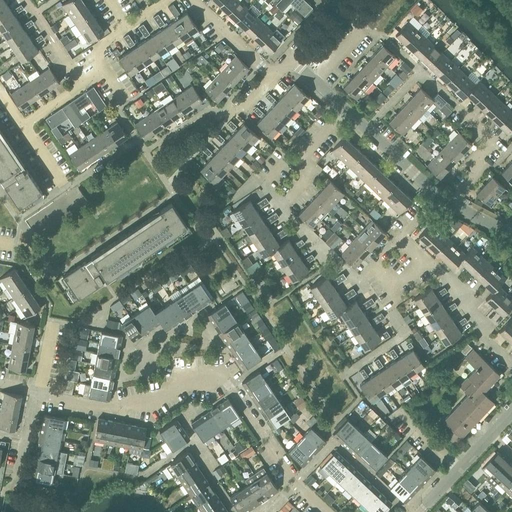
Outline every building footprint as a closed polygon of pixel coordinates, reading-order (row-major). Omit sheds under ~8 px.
[(68,15),(84,4),(81,0),(68,0),(61,5),(68,15)] [(227,14),(240,1),(239,0),(224,0),(219,6),(227,14)] [(312,8),(303,0),(279,0),(278,2),(275,5),(282,11),(290,2),(304,16),(312,8)] [(236,22),(248,8),(240,1),(227,14),(236,22)] [(84,4),(68,15),(74,24),(90,13),(84,4)] [(171,12),(176,9),(173,4),(168,7),(171,12)] [(248,8),(236,22),(244,30),(257,16),(261,12),(252,4),(248,8)] [(416,4),(410,11),(416,16),(422,9),(416,4)] [(0,21),(13,13),(8,5),(0,10),(0,21)] [(275,5),(270,11),(274,14),(279,9),(275,5)] [(176,9),(171,12),(175,17),(180,14),(176,9)] [(280,10),(275,15),(279,20),(284,14),(280,10)] [(13,13),(0,21),(0,30),(1,32),(18,20),(13,13)] [(90,13),(74,24),(81,33),(97,22),(90,13)] [(179,18),(190,35),(198,30),(187,13),(179,18)] [(293,13),(289,17),(298,26),(304,20),(301,16),(299,19),(293,13)] [(156,22),(161,19),(158,14),(153,17),(156,22)] [(253,37),(265,24),(257,16),(244,30),(253,37)] [(171,23),(182,40),(186,44),(193,39),(190,35),(179,18),(171,23)] [(161,19),(156,22),(160,27),(162,25),(165,24),(161,19)] [(6,39),(23,28),(18,20),(1,32),(6,39)] [(404,43),(417,29),(409,21),(395,35),(404,43)] [(97,22),(81,33),(87,43),(104,32),(97,22)] [(164,28),(175,45),(182,40),(171,23),(168,25),(167,24),(165,24),(162,25),(164,28)] [(55,24),(51,27),(55,33),(59,30),(55,24)] [(141,32),(146,29),(143,24),(138,27),(141,32)] [(261,45),(273,32),(265,24),(253,37),(261,45)] [(23,28),(6,39),(11,47),(28,35),(23,28)] [(156,33),(167,50),(175,45),(164,28),(156,33)] [(273,32),(261,45),(270,53),(286,37),(277,28),(273,32)] [(146,29),(141,32),(145,37),(150,34),(146,29)] [(417,29),(404,43),(412,51),(426,37),(417,29)] [(149,38),(160,55),(167,50),(156,33),(149,38)] [(127,42),(132,39),(128,34),(123,37),(127,42)] [(16,54),(33,43),(28,35),(11,47),(16,54)] [(65,37),(60,40),(63,46),(69,42),(65,37)] [(426,37),(412,51),(421,59),(434,44),(426,37)] [(141,43),(152,60),(160,55),(149,38),(141,43)] [(74,39),(64,46),(67,51),(78,44),(74,39)] [(132,39),(127,42),(130,47),(135,44),(132,39)] [(33,43),(16,54),(21,62),(38,51),(33,43)] [(134,48),(145,65),(152,60),(141,43),(134,48)] [(221,43),(215,50),(219,54),(225,47),(221,43)] [(375,53),(388,66),(396,57),(383,44),(375,53)] [(434,44),(421,59),(429,67),(443,52),(434,44)] [(112,52),(116,57),(120,53),(117,48),(112,52)] [(126,53),(137,69),(145,65),(134,48),(126,53)] [(188,51),(183,55),(186,60),(192,56),(188,51)] [(443,52),(429,67),(438,74),(451,60),(443,52)] [(137,69),(126,53),(118,58),(130,75),(137,69)] [(388,66),(375,53),(367,61),(380,74),(388,66)] [(228,64),(241,76),(249,68),(236,55),(228,64)] [(202,56),(196,62),(202,67),(208,61),(202,56)] [(173,59),(166,64),(167,66),(171,71),(178,66),(173,59)] [(446,82),(459,68),(451,60),(438,74),(446,82)] [(380,74),(367,61),(359,70),(372,82),(380,74)] [(193,64),(187,70),(190,73),(196,67),(193,64)] [(220,72),(233,85),(241,76),(228,64),(220,72)] [(406,65),(401,70),(406,74),(411,69),(406,65)] [(39,74),(49,89),(59,83),(49,68),(39,74)] [(459,68),(446,82),(454,90),(468,76),(459,68)] [(372,82),(359,70),(351,78),(364,90),(372,82)] [(212,80),(225,93),(233,85),(220,72),(212,80)] [(395,73),(388,81),(395,88),(402,80),(395,73)] [(49,89),(39,74),(30,81),(40,96),(49,89)] [(171,76),(166,79),(169,84),(174,81),(171,76)] [(468,76),(454,90),(463,98),(466,94),(476,84),(476,83),(468,76)] [(151,77),(145,81),(149,87),(155,83),(151,77)] [(364,90),(351,78),(343,87),(356,99),(364,90)] [(225,93),(212,80),(204,89),(217,102),(225,93)] [(474,102),(488,88),(479,80),(476,83),(476,84),(466,94),(474,102)] [(40,96),(30,81),(20,87),(30,102),(40,96)] [(162,83),(153,89),(157,95),(166,89),(162,83)] [(288,86),(286,88),(306,107),(311,102),(311,99),(294,83),(291,86),(289,84),(287,85),(288,86)] [(389,83),(384,88),(389,93),(394,88),(389,83)] [(182,92),(192,107),(202,100),(192,85),(182,92)] [(93,86),(69,103),(75,112),(82,122),(90,117),(86,111),(82,114),(79,110),(92,101),(99,111),(106,106),(93,86)] [(30,102),(20,87),(10,94),(21,109),(30,102)] [(412,96),(426,109),(435,100),(420,87),(412,96)] [(483,110),(496,96),(488,88),(474,102),(483,110)] [(152,89),(146,93),(149,98),(155,94),(152,89)] [(282,96),(297,110),(303,104),(288,90),(282,96)] [(192,107),(182,92),(173,98),(183,113),(192,107)] [(379,92),(373,99),(379,104),(385,98),(379,92)] [(276,103),(290,117),(297,110),(282,96),(276,103)] [(426,109),(412,96),(404,104),(419,117),(426,109)] [(491,118),(504,103),(496,96),(483,110),(491,118)] [(183,113),(173,98),(163,105),(173,120),(183,113)] [(141,99),(135,103),(139,109),(145,105),(141,99)] [(75,112),(69,103),(45,119),(52,128),(68,117),(75,127),(82,122),(76,112),(75,112)] [(269,109),(284,123),(290,117),(276,103),(269,109)] [(499,125),(511,112),(511,110),(504,103),(491,118),(499,125)] [(419,117),(404,104),(397,112),(411,126),(419,117)] [(444,104),(439,109),(446,115),(451,110),(444,104)] [(173,120),(163,105),(154,111),(164,126),(173,120)] [(318,108),(313,113),(317,117),(322,111),(318,108)] [(263,116),(278,130),(284,123),(269,109),(263,116)] [(164,126),(154,111),(144,117),(154,133),(164,126)] [(411,126),(397,112),(388,121),(403,134),(411,126)] [(511,112),(499,125),(508,134),(511,129),(511,112)] [(278,130),(263,116),(257,123),(272,137),(278,130)] [(154,133),(144,117),(134,124),(145,139),(154,133)] [(107,129),(117,144),(127,137),(117,122),(107,129)] [(237,130),(252,144),(258,137),(244,123),(237,130)] [(98,135),(108,150),(117,144),(107,129),(98,135)] [(435,129),(429,136),(433,139),(439,132),(435,129)] [(237,130),(231,136),(246,150),(249,154),(255,147),(252,144),(237,130)] [(451,140),(464,152),(472,144),(459,131),(451,140)] [(68,132),(58,139),(61,145),(72,138),(68,132)] [(0,179),(19,207),(42,192),(26,169),(24,171),(20,166),(23,164),(7,140),(4,142),(0,135),(0,179)] [(88,141),(98,156),(108,150),(98,135),(88,141)] [(428,135),(421,143),(426,148),(433,139),(429,136),(428,135)] [(246,150),(231,136),(225,143),(240,157),(246,150)] [(340,159),(354,145),(345,137),(331,151),(340,159)] [(443,148),(456,161),(464,152),(451,140),(443,148)] [(79,148),(89,163),(98,156),(88,141),(79,148)] [(240,157),(225,143),(219,149),(233,163),(240,157)] [(354,145),(340,159),(348,167),(362,152),(354,145)] [(264,152),(267,155),(272,151),(268,147),(264,152)] [(89,163),(79,148),(69,154),(79,169),(89,163)] [(435,157),(448,169),(456,161),(443,148),(435,157)] [(233,163),(219,149),(212,156),(227,170),(233,163)] [(362,152),(348,167),(357,174),(370,160),(362,152)] [(260,154),(255,159),(260,163),(264,159),(260,154)] [(227,170),(212,156),(206,163),(221,176),(227,170)] [(448,169),(435,157),(427,165),(440,178),(448,169)] [(254,159),(249,165),(253,169),(258,163),(254,159)] [(370,160),(357,174),(365,182),(379,168),(370,160)] [(221,176),(206,163),(200,169),(215,183),(221,176)] [(511,165),(509,163),(501,172),(511,181),(511,165)] [(379,168),(365,182),(374,190),(387,176),(379,168)] [(340,175),(335,180),(339,183),(344,178),(340,175)] [(387,176),(374,190),(382,198),(395,184),(387,176)] [(484,185),(498,197),(506,188),(492,176),(484,185)] [(322,189),(336,202),(344,194),(330,180),(322,189)] [(395,184),(382,198),(390,206),(404,192),(395,184)] [(498,197),(484,185),(476,193),(490,206),(498,197)] [(231,187),(226,192),(229,195),(234,190),(231,187)] [(336,202),(322,189),(314,197),(328,210),(336,202)] [(404,192),(390,206),(399,214),(412,200),(404,192)] [(261,200),(264,205),(269,202),(266,197),(261,200)] [(306,205),(321,219),(328,210),(314,197),(306,205)] [(238,219),(255,208),(250,200),(233,211),(238,219)] [(264,205),(261,200),(256,203),(259,208),(264,205)] [(115,241),(63,276),(78,299),(101,283),(100,281),(103,279),(105,278),(106,280),(187,226),(171,203),(160,210),(161,213),(116,243),(115,241)] [(321,219),(306,205),(298,214),(312,227),(321,219)] [(243,227),(260,215),(255,208),(238,219),(243,227)] [(355,210),(350,215),(354,219),(358,214),(355,210)] [(271,215),(274,220),(279,217),(276,212),(271,215)] [(426,217),(424,220),(428,223),(433,218),(429,214),(426,217)] [(218,215),(213,218),(217,223),(222,220),(218,215)] [(248,234),(265,223),(260,215),(243,227),(248,234)] [(274,220),(271,215),(266,218),(269,223),(274,220)] [(381,217),(378,221),(385,227),(388,223),(381,217)] [(364,228),(378,242),(386,233),(372,220),(364,228)] [(248,234),(245,237),(250,244),(253,241),(270,230),(265,223),(248,234)] [(427,245),(440,231),(432,223),(418,237),(427,245)] [(281,230),(284,235),(289,232),(286,227),(281,230)] [(378,242),(364,228),(356,237),(371,250),(378,242)] [(258,249),(275,238),(270,230),(253,241),(258,249)] [(284,235),(281,230),(276,233),(279,238),(284,235)] [(435,253),(449,239),(440,231),(427,245),(435,253)] [(325,242),(330,246),(339,236),(334,232),(325,242)] [(371,250),(356,237),(349,245),(363,258),(371,250)] [(275,238),(258,249),(264,257),(271,251),(280,245),(275,238)] [(444,261),(457,246),(449,239),(435,253),(444,261)] [(276,259),(293,247),(288,240),(280,245),(271,251),(276,259)] [(363,258),(349,245),(340,253),(355,267),(363,258)] [(457,246),(444,261),(452,269),(459,262),(459,261),(465,254),(457,246)] [(293,247),(276,259),(281,266),(298,255),(293,247)] [(467,269),(481,255),(472,247),(465,254),(459,261),(459,262),(467,269)] [(287,274),(303,262),(298,255),(281,266),(287,274)] [(476,277),(489,263),(481,255),(467,269),(476,277)] [(188,261),(177,268),(177,270),(180,275),(192,267),(188,261)] [(303,262),(287,274),(292,281),(309,270),(303,262)] [(484,285),(497,270),(489,263),(476,277),(484,285)] [(0,279),(6,288),(21,278),(14,268),(0,278),(0,279)] [(497,270),(484,285),(492,292),(492,293),(499,286),(506,279),(497,270)] [(176,271),(169,275),(173,282),(180,278),(176,271)] [(337,276),(341,281),(346,278),(342,273),(337,276)] [(315,295),(332,284),(326,276),(309,287),(315,295)] [(341,281),(337,276),(332,279),(336,284),(341,281)] [(21,278),(6,288),(13,298),(27,287),(21,278)] [(168,278),(161,282),(165,288),(172,283),(168,278)] [(159,283),(152,288),(155,293),(163,288),(159,283)] [(190,289),(202,307),(212,300),(200,283),(190,289)] [(320,303),(337,291),(332,284),(315,295),(320,303)] [(507,293),(499,286),(492,293),(492,292),(485,300),(494,308),(507,293)] [(19,307),(34,297),(27,287),(13,298),(19,307)] [(347,291),(351,296),(356,293),(352,288),(347,291)] [(420,307),(437,296),(431,288),(414,299),(420,307)] [(138,289),(131,294),(135,301),(143,296),(138,289)] [(181,295),(193,313),(202,307),(190,289),(181,295)] [(325,310),(342,299),(337,291),(320,303),(325,310)] [(351,296),(347,291),(343,294),(346,299),(351,296)] [(511,297),(507,293),(494,308),(503,316),(506,312),(509,315),(511,310),(511,297)] [(193,313),(181,295),(172,301),(184,319),(193,313)] [(437,296),(420,307),(425,315),(442,303),(437,296)] [(34,297),(19,307),(26,317),(41,307),(34,297)] [(366,301),(369,306),(374,302),(371,297),(366,301)] [(342,299),(325,310),(330,318),(338,312),(347,306),(342,299)] [(343,320),(360,308),(355,300),(347,306),(338,312),(343,320)] [(120,301),(111,307),(114,313),(124,307),(120,301)] [(163,307),(175,324),(184,319),(172,301),(163,307)] [(248,301),(243,304),(248,312),(253,308),(248,301)] [(369,306),(366,301),(361,304),(365,309),(369,306)] [(213,324),(231,312),(225,303),(207,315),(213,324)] [(430,322),(447,311),(442,303),(425,315),(430,322)] [(140,311),(152,328),(160,322),(161,322),(154,313),(155,313),(149,304),(140,311)] [(163,307),(155,313),(154,313),(161,322),(160,322),(166,331),(175,324),(163,307)] [(360,308),(343,320),(349,327),(365,316),(360,308)] [(152,328),(140,311),(131,317),(143,334),(152,328)] [(435,330),(452,318),(447,311),(430,322),(435,330)] [(231,312),(213,324),(219,333),(237,321),(231,312)] [(376,315),(380,320),(385,317),(381,312),(376,315)] [(251,318),(250,322),(251,323),(259,318),(257,314),(251,318)] [(380,320),(376,315),(371,319),(375,324),(380,320)] [(408,315),(403,318),(407,324),(412,321),(408,315)] [(365,316),(349,327),(354,334),(370,323),(365,316)] [(143,334),(131,317),(121,323),(122,324),(107,321),(106,327),(127,331),(133,341),(143,334)] [(507,340),(511,334),(511,317),(499,332),(507,340)] [(440,337),(457,326),(452,318),(435,330),(440,337)] [(225,342),(243,330),(237,321),(219,333),(225,342)] [(14,334),(32,337),(34,325),(16,322),(14,334)] [(370,323),(354,334),(359,342),(375,330),(370,323)] [(457,326),(440,337),(445,345),(462,334),(457,326)] [(78,327),(76,338),(86,340),(88,329),(78,327)] [(266,328),(262,331),(267,339),(272,336),(266,328)] [(243,330),(225,342),(231,351),(249,339),(243,330)] [(375,330),(359,342),(364,350),(381,338),(375,330)] [(386,330),(381,334),(385,339),(390,335),(386,330)] [(99,342),(120,346),(122,335),(101,331),(99,342)] [(12,345),(30,348),(32,337),(14,334),(12,345)] [(267,339),(266,340),(273,349),(278,345),(272,336),(267,339)] [(75,338),(73,348),(86,351),(88,340),(75,338)] [(237,360),(255,348),(249,339),(231,351),(237,360)] [(97,353),(117,357),(120,346),(99,342),(97,353)] [(466,342),(459,350),(465,355),(471,348),(466,342)] [(10,356),(28,359),(30,348),(12,345),(10,356)] [(73,348),(71,359),(78,360),(80,350),(73,348)] [(255,348),(237,360),(243,370),(261,358),(255,348)] [(405,354),(416,371),(424,366),(413,349),(405,354)] [(494,369),(473,349),(465,358),(476,369),(459,386),(468,394),(443,421),(452,429),(446,436),(455,444),(478,419),(476,417),(483,409),(486,411),(494,402),(483,391),(499,374),(501,376),(504,374),(496,367),(494,369)] [(95,364),(115,368),(117,357),(97,353),(95,360),(95,364)] [(416,371),(405,354),(398,359),(409,376),(416,371)] [(28,359),(10,356),(8,368),(26,371),(28,359)] [(277,359),(272,362),(278,371),(282,368),(277,359)] [(409,376),(398,359),(390,364),(401,381),(409,376)] [(115,368),(95,364),(93,374),(113,378),(115,368)] [(401,381),(390,364),(382,369),(394,386),(401,381)] [(429,366),(425,368),(434,383),(438,379),(429,366)] [(394,386),(382,369),(375,374),(386,391),(394,386)] [(248,392),(265,380),(259,371),(242,383),(248,392)] [(113,378),(93,374),(91,385),(111,389),(113,378)] [(386,391),(375,374),(368,379),(379,396),(386,391)] [(379,396),(368,379),(360,385),(371,401),(379,396)] [(254,401),(271,389),(265,380),(248,392),(254,401)] [(91,385),(85,384),(83,395),(83,396),(90,398),(90,396),(109,400),(111,389),(91,385)] [(271,389),(254,401),(260,410),(277,398),(271,389)] [(2,403),(19,407),(22,395),(4,392),(2,403)] [(301,395),(293,400),(299,410),(307,404),(301,395)] [(218,405),(230,422),(239,416),(228,398),(218,405)] [(277,398),(260,410),(266,419),(284,407),(277,398)] [(0,411),(0,414),(17,418),(19,407),(2,403),(0,411)] [(266,419),(272,429),(294,414),(288,404),(284,407),(266,419)] [(394,404),(387,408),(391,413),(398,408),(394,404)] [(209,411),(221,428),(230,422),(218,405),(209,411)] [(371,410),(367,414),(373,420),(377,415),(371,410)] [(200,417),(212,434),(221,428),(209,411),(200,417)] [(17,418),(0,414),(0,426),(15,430),(17,418)] [(41,426),(62,430),(64,419),(43,415),(41,426)] [(212,434),(200,417),(191,423),(203,441),(212,434)] [(106,441),(110,421),(98,418),(94,439),(106,441)] [(379,418),(375,422),(381,428),(385,423),(379,418)] [(341,442),(355,427),(347,419),(333,434),(341,442)] [(166,441),(183,429),(177,420),(159,432),(166,441)] [(110,421),(106,441),(118,444),(122,423),(110,421)] [(440,422),(434,428),(442,434),(447,429),(440,422)] [(130,446),(134,425),(122,423),(118,444),(130,446)] [(134,425),(130,446),(129,452),(141,454),(142,449),(142,448),(143,443),(146,427),(134,425)] [(39,436),(60,440),(62,430),(41,426),(39,436)] [(278,426),(272,430),(274,434),(281,430),(278,426)] [(303,435),(318,449),(326,441),(311,427),(303,435)] [(355,427),(341,442),(349,449),(363,434),(355,427)] [(183,429),(166,441),(172,450),(189,438),(183,429)] [(363,434),(349,449),(357,457),(371,441),(376,436),(368,429),(363,434)] [(295,443),(311,457),(318,449),(303,435),(295,443)] [(37,447),(58,451),(60,440),(39,436),(37,447)] [(242,440),(233,446),(237,453),(246,447),(242,440)] [(407,440),(398,450),(403,455),(412,445),(407,440)] [(365,464),(379,449),(371,441),(357,457),(365,464)] [(311,457),(295,443),(288,451),(303,466),(311,457)] [(244,459),(255,452),(251,446),(240,453),(244,459)] [(37,447),(35,457),(56,462),(65,463),(67,453),(58,451),(37,447)] [(141,454),(141,457),(146,458),(149,455),(150,450),(142,449),(141,454)] [(234,449),(227,454),(230,459),(237,454),(234,449)] [(379,449),(365,464),(373,472),(387,456),(379,449)] [(330,474),(344,458),(336,450),(321,466),(330,474)] [(492,474),(506,459),(497,451),(483,467),(492,474)] [(194,462),(187,452),(166,466),(173,477),(177,474),(194,462)] [(396,452),(390,458),(394,461),(399,455),(396,452)] [(223,453),(216,458),(220,464),(228,459),(223,453)] [(76,455),(74,465),(79,466),(81,464),(83,456),(76,455)] [(412,464),(428,478),(436,470),(420,455),(412,464)] [(35,457),(33,468),(54,472),(63,474),(65,463),(56,462),(35,457)] [(337,481),(352,466),(344,458),(330,474),(337,481)] [(511,464),(506,459),(492,474),(500,482),(511,467),(511,464)] [(103,460),(101,467),(113,470),(114,463),(115,462),(103,460)] [(184,484),(201,472),(194,462),(177,474),(184,484)] [(405,472),(420,486),(428,478),(412,464),(405,472)] [(222,465),(213,471),(216,477),(226,471),(222,465)] [(345,488),(360,473),(352,466),(337,481),(345,488)] [(254,474),(269,496),(278,490),(263,467),(254,474)] [(508,489),(511,483),(511,467),(500,482),(508,489)] [(54,472),(33,468),(31,479),(52,483),(54,472)] [(190,494),(208,482),(201,472),(184,484),(190,494)] [(420,486),(405,472),(398,479),(413,494),(420,486)] [(353,496),(368,480),(360,473),(345,488),(353,496)] [(144,481),(143,482),(143,483),(144,485),(147,485),(149,484),(149,482),(157,477),(155,474),(144,481)] [(245,480),(248,485),(260,502),(269,496),(254,474),(245,480)] [(310,485),(316,479),(310,475),(305,481),(310,485)] [(413,494),(398,479),(390,488),(405,502),(413,494)] [(368,480),(353,496),(361,503),(376,488),(368,480)] [(197,504),(215,492),(208,482),(190,494),(197,504)] [(239,491),(251,508),(260,502),(248,485),(239,491)] [(376,488),(361,503),(369,511),(383,495),(376,488)] [(245,511),(251,508),(239,491),(230,497),(239,511),(245,511)] [(215,492),(197,504),(202,511),(206,511),(222,502),(215,492)] [(449,497),(446,500),(456,509),(459,505),(455,501),(459,498),(453,492),(449,497)] [(383,495),(369,511),(370,511),(383,511),(392,503),(383,495)] [(284,506),(279,511),(289,511),(290,511),(288,511),(293,506),(292,504),(288,501),(284,506)] [(228,511),(222,502),(206,511),(228,511)] [(472,510),(474,511),(490,511),(480,502),(472,510)]
